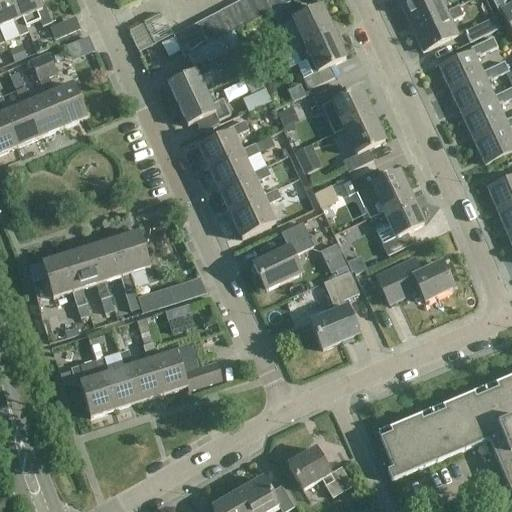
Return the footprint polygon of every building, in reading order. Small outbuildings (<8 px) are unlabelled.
[(7,0),(0,0),(0,30),(12,26),(18,41),(27,37),(25,31),(21,22),(18,24),(7,0)] [(36,0),(7,0),(18,24),(21,22),(25,31),(39,25),(42,31),(51,27),(44,10),(41,11),(36,0)] [(246,0),(237,5),(248,27),(258,22),(246,0)] [(246,0),(258,22),(269,16),(260,0),(246,0)] [(260,0),(269,16),(279,11),(273,0),(260,0)] [(273,0),(279,11),(291,5),(288,0),(273,0)] [(416,0),(401,7),(412,32),(447,15),(440,0),(416,0)] [(511,34),(511,7),(506,10),(504,8),(506,7),(502,0),(491,0),(499,14),(501,13),(511,34)] [(226,11),(237,32),(248,27),(237,5),(226,11)] [(291,55),(305,49),(333,36),(320,9),(304,17),(299,6),(274,18),(279,29),(293,23),(300,38),(286,45),(291,55)] [(216,16),(227,38),(237,32),(226,11),(216,16)] [(412,32),(423,55),(458,39),(452,25),(462,20),(458,11),(448,15),(447,15),(412,32)] [(205,22),(217,43),(227,38),(216,16),(205,22)] [(63,43),(89,33),(83,20),(58,30),(63,43)] [(195,27),(206,49),(217,43),(205,22),(195,27)] [(467,37),(471,47),(501,33),(496,23),(467,37)] [(185,33),(196,54),(206,49),(195,27),(185,33)] [(173,39),(184,60),(196,54),(185,33),(173,39)] [(333,36),(305,49),(317,75),(303,82),(309,93),(334,81),(329,70),(345,62),(333,36)] [(439,70),(450,95),(484,79),(483,75),(475,59),(478,57),(479,59),(498,51),(493,41),(470,52),(471,54),(439,70)] [(168,87),(178,108),(205,95),(199,81),(213,75),(207,62),(193,69),(196,74),(168,87)] [(450,95),(462,119),(496,103),(494,99),(486,83),(490,81),(491,83),(509,74),(504,64),(483,75),(484,79),(450,95)] [(34,71),(39,85),(48,81),(48,80),(54,77),(49,65),(34,71)] [(39,85),(45,99),(49,97),(64,132),(88,122),(73,87),(54,95),(48,81),(39,85)] [(332,106),(344,132),(372,119),(359,92),(343,100),(338,89),(313,101),(318,112),(332,106)] [(15,94),(21,109),(26,107),(40,141),(64,132),(49,97),(45,99),(31,105),(25,90),(15,94)] [(462,119),(473,144),(507,128),(505,123),(498,107),(501,106),(502,107),(511,102),(511,90),(494,99),(496,103),(462,119)] [(253,112),(277,110),(276,94),(252,96),(253,112)] [(205,95),(178,108),(188,129),(215,117),(218,124),(230,118),(223,103),(212,108),(205,95)] [(0,100),(0,117),(3,116),(17,151),(40,141),(26,107),(21,109),(8,114),(2,100),(0,100)] [(3,116),(0,117),(0,158),(17,151),(3,116)] [(372,119),(344,132),(356,158),(342,165),(348,176),(373,164),(368,153),(384,145),(372,119)] [(507,128),(473,144),(485,168),(511,155),(511,138),(509,132),(511,130),(511,120),(505,123),(507,128)] [(198,150),(209,174),(243,158),(241,154),(234,140),(248,133),(244,124),(228,131),(230,135),(198,150)] [(209,174),(220,197),(254,181),(252,177),(245,163),(259,156),(255,147),(241,154),(243,158),(209,174)] [(220,197),(230,219),(264,204),(262,200),(256,186),(270,179),(266,170),(252,177),(254,181),(220,197)] [(371,189),(383,216),(411,202),(398,176),(382,183),(377,173),(352,185),(357,196),(371,189)] [(511,180),(487,191),(498,217),(511,210),(511,180)] [(320,197),(327,213),(355,201),(348,184),(320,197)] [(264,204),(230,219),(241,243),(275,227),(267,208),(281,202),(276,193),(262,200),(264,204)] [(381,248),(387,260),(412,248),(407,236),(423,229),(411,202),(383,216),(389,228),(377,234),(383,248),(381,248)] [(511,210),(498,217),(508,241),(511,239),(511,210)] [(281,237),(287,252),(253,268),(266,295),(301,279),(293,260),(313,251),(302,227),(281,237)] [(139,235),(115,243),(126,279),(130,278),(145,273),(150,288),(159,285),(153,267),(150,268),(139,235)] [(115,243),(91,250),(102,286),(106,285),(120,280),(125,296),(135,293),(130,278),(126,279),(115,243)] [(91,250),(67,258),(78,294),(82,293),(97,288),(101,303),(111,300),(106,285),(102,286),(91,250)] [(72,296),(77,311),(87,308),(82,293),(78,294),(67,258),(42,266),(53,302),(72,296)] [(376,282),(389,309),(419,294),(425,306),(453,292),(441,267),(421,277),(414,264),(376,282)] [(344,304),(359,298),(350,276),(324,287),(336,315),(310,326),(322,354),(358,339),(344,304)] [(148,316),(182,306),(178,293),(144,303),(148,316)] [(143,349),(148,364),(152,363),(163,399),(188,391),(184,379),(177,355),(157,361),(152,347),(143,349)] [(119,357),(123,372),(128,370),(139,406),(163,399),(152,363),(148,364),(133,369),(128,354),(119,357)] [(95,365),(99,379),(104,378),(115,414),(139,406),(128,370),(123,372),(109,376),(105,362),(95,365)] [(188,391),(189,396),(222,386),(217,368),(184,379),(188,391)] [(104,378),(99,379),(85,384),(81,369),(71,372),(76,389),(80,388),(91,421),(115,414),(104,378)] [(511,380),(495,388),(498,393),(477,402),(474,397),(442,410),(445,415),(423,424),(421,419),(389,432),(391,437),(380,442),(393,472),(387,474),(392,484),(489,444),(511,498),(511,380)] [(322,483),(333,501),(352,490),(341,471),(331,477),(316,452),(288,468),(303,494),(322,483)] [(264,482),(238,497),(247,511),(272,511),(278,509),(279,511),(292,511),(294,511),(282,489),(271,495),(264,482)] [(247,511),(238,497),(213,511),(247,511)]
